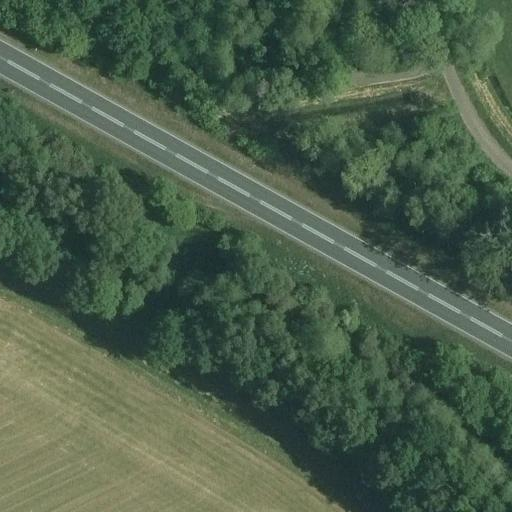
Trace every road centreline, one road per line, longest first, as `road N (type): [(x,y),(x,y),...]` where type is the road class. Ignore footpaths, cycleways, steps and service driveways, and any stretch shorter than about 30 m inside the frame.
road 1 (trunk): [(511,345),(0,59)]
road 2 (unclassified): [(511,173),(462,106),(427,0)]
